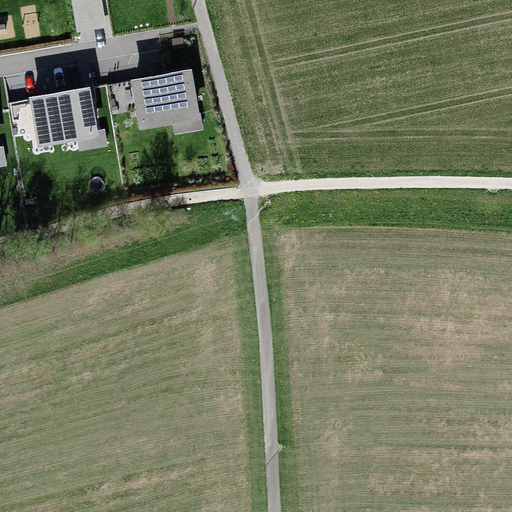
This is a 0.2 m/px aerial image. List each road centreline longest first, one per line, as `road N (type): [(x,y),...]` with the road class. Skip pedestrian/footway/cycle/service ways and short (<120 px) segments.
road 1 (track): [(248,186),(268,511)]
road 2 (track): [(248,186),(511,182)]
road 3 (track): [(199,0),(248,186)]
